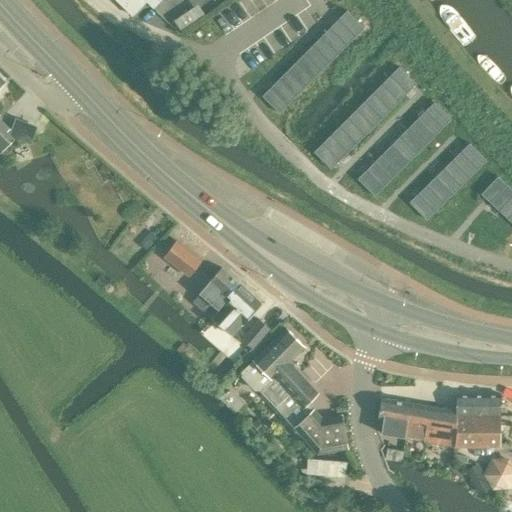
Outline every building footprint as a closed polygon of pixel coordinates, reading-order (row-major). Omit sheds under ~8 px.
[(115,0),(132,16),(136,12),(139,9),(146,2),(153,9),(156,6),(161,0),(115,0)] [(180,31),(200,18),(199,17),(193,8),(174,21),(179,29),(180,31)] [(347,8),(262,94),(280,111),(364,25),(347,8)] [(399,64),(314,149),(331,167),(416,81),(399,64)] [(435,100),(358,177),(376,194),(452,117),(435,100)] [(6,132),(9,129),(0,120),(0,152),(13,140),(6,132)] [(414,198),(409,203),(426,220),(483,164),(486,161),(469,143),(465,148),(461,152),(454,158),(445,168),(434,178),(421,191),(414,198)] [(511,190),(497,177),(481,195),(485,198),(490,203),(501,214),(511,223),(511,190)] [(202,261),(176,241),(163,258),(189,277),(202,261)] [(199,295),(193,302),(203,311),(209,304),(218,312),(230,299),(227,296),(238,283),(221,268),(198,294),(199,295)] [(218,312),(212,319),(231,336),(242,324),(243,325),(261,304),(253,297),(238,283),(227,296),(230,299),(218,312)] [(252,349),(270,329),(259,320),(242,340),(252,349)] [(318,392),(289,362),(304,348),(286,329),(253,360),(241,372),(241,377),(254,391),(257,391),(260,389),(277,406),(296,427),(319,452),(350,447),(343,415),(324,418),(315,409),(314,410),(307,403),(318,392)] [(454,430),(454,446),(500,445),(500,394),(456,394),(456,410),(457,410),(457,415),(461,415),(462,430),(454,430)] [(403,424),(406,402),(382,399),(379,419),(380,419),(380,424),(383,425),(382,433),(405,437),(407,425),(403,424)] [(407,425),(405,437),(424,440),(424,441),(454,446),(454,430),(462,430),(461,415),(457,415),(457,410),(456,410),(406,402),(403,424),(407,425)] [(387,448),(385,458),(402,461),(403,451),(387,448)] [(511,484),(511,469),(507,461),(490,461),(484,473),(481,476),(489,489),(490,491),(508,491),(511,484)] [(489,489),(481,476),(484,473),(479,463),(466,470),(478,495),(489,489)]
